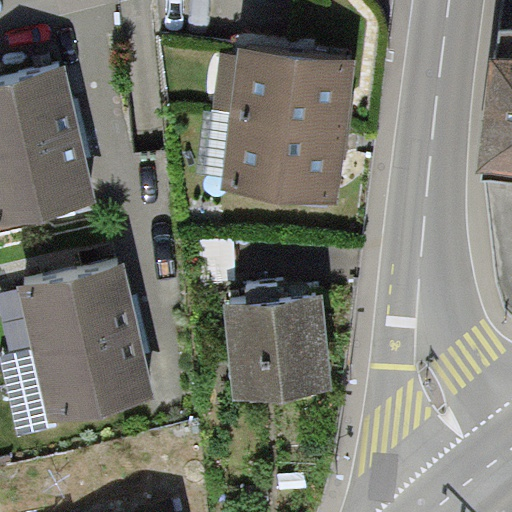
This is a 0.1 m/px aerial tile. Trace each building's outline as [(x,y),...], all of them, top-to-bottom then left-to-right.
[(511,29),(501,28),(485,167),(511,170),(511,29)] [(357,59),(237,46),(236,57),(220,55),(213,111),(226,113),(218,193),(340,206),(345,162),(352,95),(357,59)] [(61,62),(0,76),(0,216),(94,193),(61,62)] [(125,255),(14,282),(47,413),(157,386),(125,255)] [(324,292),(225,301),(234,400),(334,390),(324,292)]
